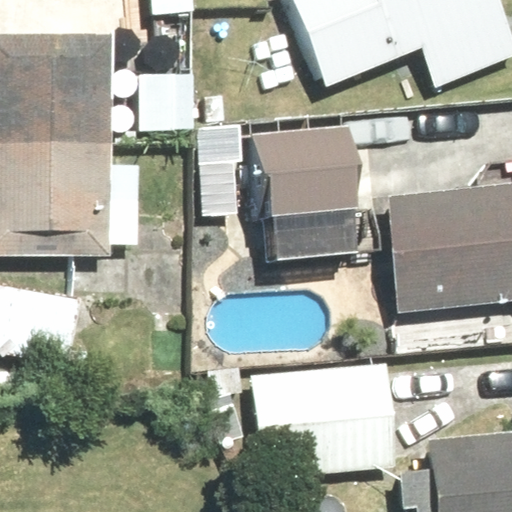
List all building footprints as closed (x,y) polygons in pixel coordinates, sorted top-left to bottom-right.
[(286,0),(322,91),(419,53),(434,88),(511,57),(511,37),(497,0),(286,0)] [(112,36),(0,35),(0,254),(111,256),(112,36)] [(337,131),(239,136),(247,270),(345,264),(337,131)] [(511,186),(383,201),(395,315),(511,302),(511,186)] [(94,297),(0,281),(0,363),(82,377),(94,297)] [(186,330),(149,329),(147,378),(185,379),(186,330)] [(382,369),(242,377),(247,484),(388,476),(382,369)] [(511,511),(511,431),(421,441),(428,511),(511,511)]
